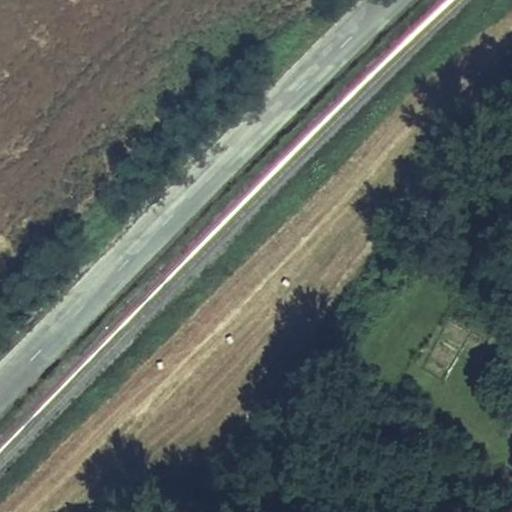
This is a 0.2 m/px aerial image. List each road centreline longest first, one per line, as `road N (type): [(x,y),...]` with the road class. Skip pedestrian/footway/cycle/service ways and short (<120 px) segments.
road 1 (tertiary): [(391,0),(0,391)]
road 2 (track): [(511,164),(408,293),(306,456),(246,511)]
